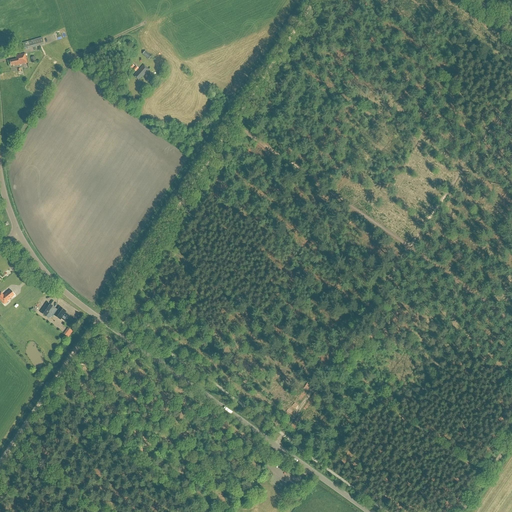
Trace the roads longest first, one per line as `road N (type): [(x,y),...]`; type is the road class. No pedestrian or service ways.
road 1 (tertiary): [(368,511),(75,301),(19,233)]
road 2 (track): [(463,168),(331,363)]
road 3 (track): [(286,42),(472,175)]
road 4 (track): [(108,313),(233,123)]
road 5 (track): [(0,164),(72,55),(120,34),(135,37),(139,53)]
road 6 (track): [(331,363),(487,474)]
road 7 (track): [(155,240),(309,347)]
road 8 (track): [(286,161),(417,253)]
road 9 (track): [(0,464),(88,331)]
road 10 (track): [(233,123),(315,0)]
